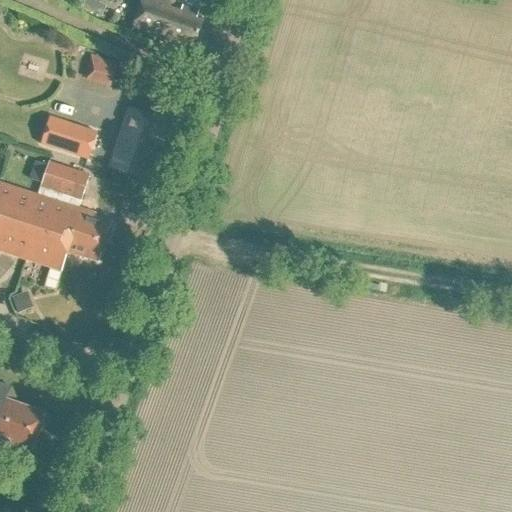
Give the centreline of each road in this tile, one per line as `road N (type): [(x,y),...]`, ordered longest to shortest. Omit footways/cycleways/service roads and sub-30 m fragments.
road 1 (tertiary): [(81,511),(241,0)]
road 2 (track): [(172,240),(511,292)]
